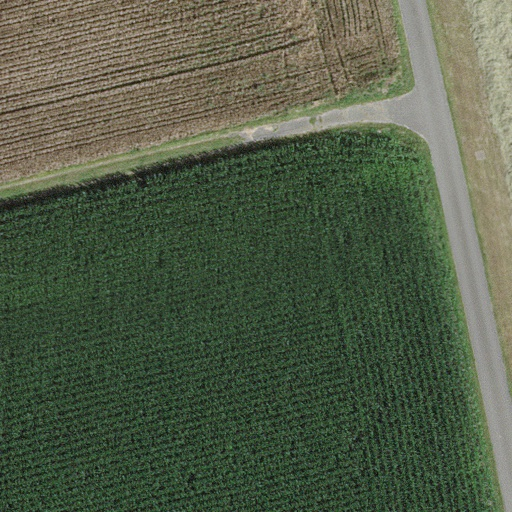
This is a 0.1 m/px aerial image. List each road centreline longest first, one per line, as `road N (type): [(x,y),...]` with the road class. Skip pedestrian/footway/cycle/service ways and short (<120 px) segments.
road 1 (track): [(432,106),(0,209)]
road 2 (track): [(432,106),(511,477)]
